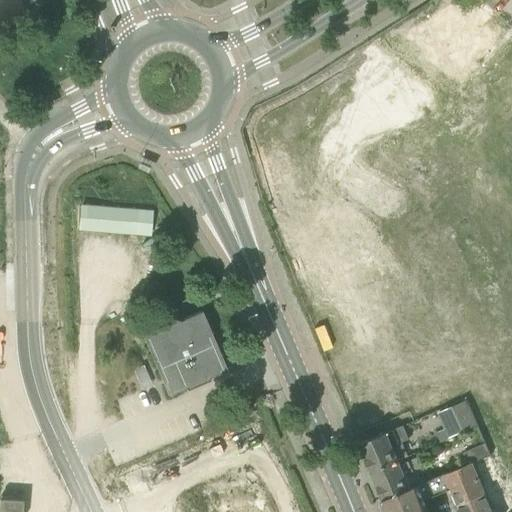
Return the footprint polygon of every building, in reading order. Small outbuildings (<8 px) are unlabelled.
[(394,107),(289,150),(275,156),(371,386),(346,396),(359,427),(503,368),(394,107)] [(165,326),(143,336),(168,395),(227,369),(202,311),(180,320),(178,324),(169,328),(165,326)] [(466,400),(439,412),(450,437),(478,426),(466,400)] [(403,425),(360,443),(371,471),(399,459),(400,461),(409,457),(403,442),(409,439),(403,425)] [(490,456),(485,444),(463,454),(468,465),(472,463),(490,456)] [(371,471),(383,500),(411,488),(406,476),(422,469),(417,458),(401,464),(400,461),(399,459),(371,471)] [(458,504),(485,493),(472,463),(468,465),(445,474),(451,488),(458,504)] [(445,474),(411,488),(383,500),(388,511),(415,511),(427,507),(423,499),(451,488),(445,474)] [(492,511),(485,493),(458,504),(460,511),(492,511)]
